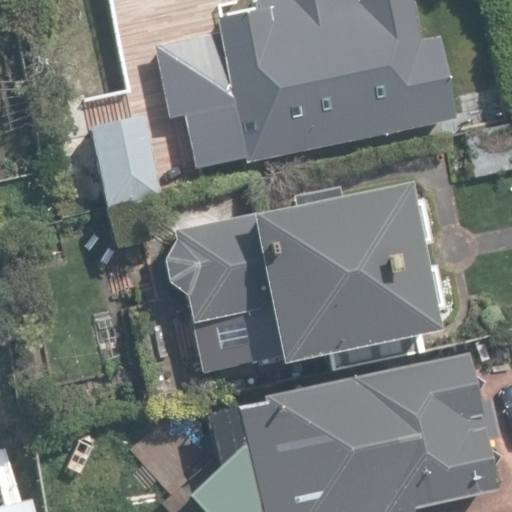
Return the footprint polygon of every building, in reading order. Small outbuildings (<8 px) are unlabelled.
[(180,114),(191,168),(242,157),(243,162),(451,118),(433,33),(416,36),(408,0),(250,0),(252,7),(209,16),(212,29),(149,43),(165,117),(180,114)] [(137,114),(82,127),(102,211),(157,198),(137,114)] [(511,119),(462,130),(472,175),(511,166),(511,119)] [(200,318),(211,367),(270,354),(271,361),(428,329),(424,308),(438,305),(429,263),(415,265),(410,241),(423,238),(414,197),(403,200),(399,181),(333,194),(332,186),(286,194),(288,203),(166,228),(168,237),(158,256),(161,280),(180,293),(186,320),(200,318)] [(174,367),(176,340),(152,338),(150,365),(174,367)] [(473,398),(462,353),(201,415),(212,463),(178,494),(192,511),(407,511),(407,510),(492,490),(482,445),(496,442),(486,395),(473,398)] [(0,511),(26,511),(23,496),(0,501),(0,511)]
